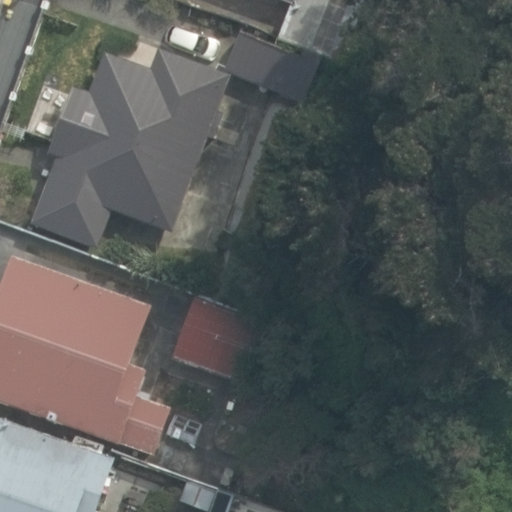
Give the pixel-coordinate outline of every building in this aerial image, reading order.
[(41,211),(108,236),(117,212),(177,234),(213,139),(217,140),(228,113),(223,112),(236,76),(308,103),(325,58),(362,72),(388,2),(382,0),(287,0),(297,3),(283,41),(309,51),(307,57),(245,34),(230,73),(163,48),(154,69),(109,52),(94,92),(77,86),(52,155),(60,158),(41,211)] [(0,310),(0,397),(160,454),(176,410),(142,398),(151,373),(135,367),(156,307),(18,258),(0,310)] [(176,361),(248,387),(271,324),(199,298),(176,361)] [(0,511),(100,511),(117,461),(0,420),(0,511)] [(239,511),(242,502),(220,495),(214,511),(239,511)]
